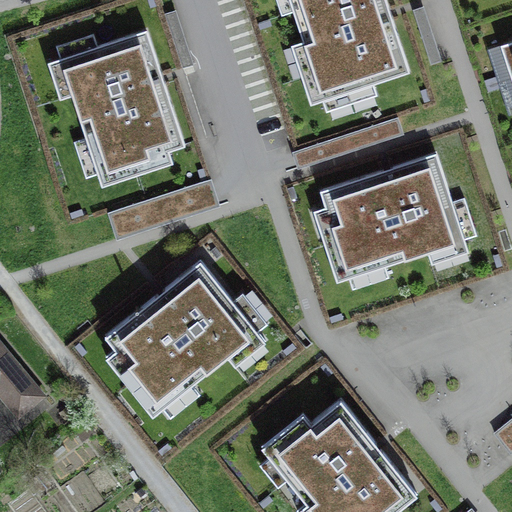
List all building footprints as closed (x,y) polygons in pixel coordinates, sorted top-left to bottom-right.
[(391,35),(378,0),(315,0),(293,8),(330,119),(410,93),(391,35)] [(175,104),(157,47),(73,74),(109,184),(193,156),(175,104)] [(464,257),(438,173),(389,188),(330,207),(357,291),(464,257)] [(215,184),(109,206),(115,233),(220,211),(215,184)] [(267,340),(212,270),(167,305),(122,340),(176,410),(267,340)] [(0,389),(23,371),(0,342),(0,389)] [(390,460),(349,409),(282,462),(321,511),(411,511),(423,503),(390,460)] [(511,417),(494,432),(511,453),(511,452),(511,417)]
